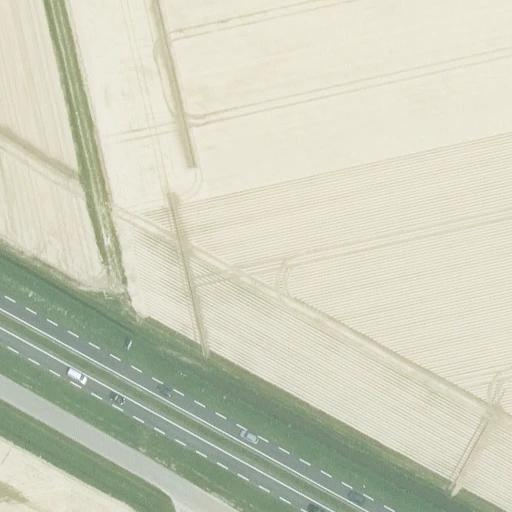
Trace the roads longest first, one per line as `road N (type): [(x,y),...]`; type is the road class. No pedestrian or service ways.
road 1 (primary): [(376,511),(0,303)]
road 2 (primary): [(0,336),(318,511)]
road 3 (track): [(52,0),(113,283)]
road 4 (unclassified): [(208,505),(0,387)]
